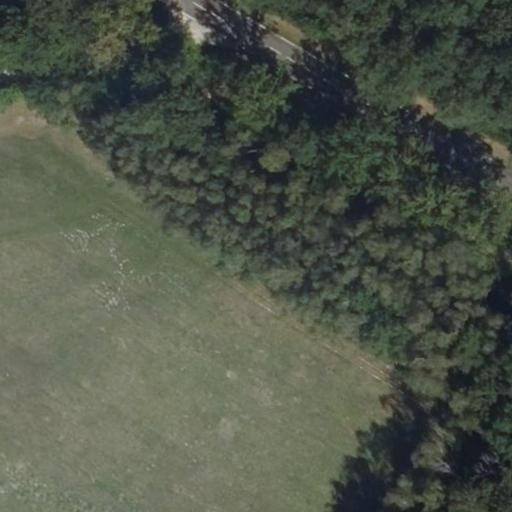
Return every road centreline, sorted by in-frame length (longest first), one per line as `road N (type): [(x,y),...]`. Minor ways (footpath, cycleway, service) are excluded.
road 1 (primary): [(195,9),(511,190)]
road 2 (unclassified): [(0,75),(195,9)]
